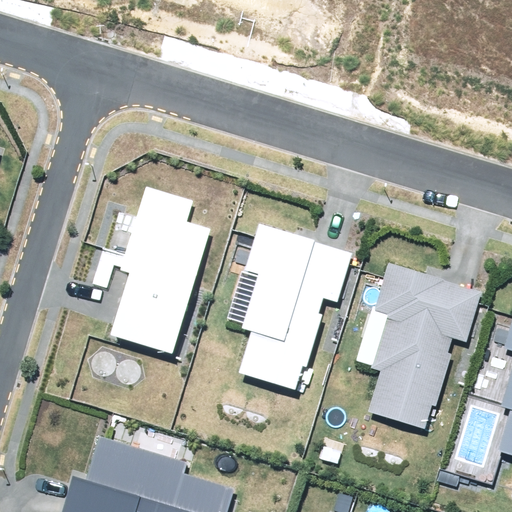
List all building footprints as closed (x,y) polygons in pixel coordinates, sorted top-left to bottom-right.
[(110,335),(173,354),(211,228),(188,221),(194,202),(147,188),(121,270),(129,273),(110,335)] [(238,372),(295,389),(301,367),(307,368),(323,315),(318,314),(323,298),(336,302),(351,253),(258,225),(244,273),(257,277),(242,329),(250,331),(238,372)] [(369,414),(425,429),(431,405),(436,406),(451,354),(448,353),(452,338),(468,343),(483,290),(386,264),(374,307),(372,306),(357,360),(371,364),(370,369),(380,372),(369,414)] [(499,451),(511,454),(511,319),(504,347),(511,349),(511,371),(502,406),(511,409),(499,451)] [(228,511),(235,489),(185,474),(188,464),(101,437),(89,476),(74,471),(61,511),(228,511)]
